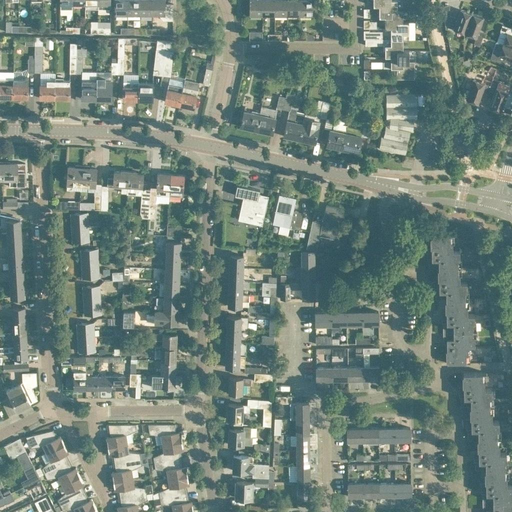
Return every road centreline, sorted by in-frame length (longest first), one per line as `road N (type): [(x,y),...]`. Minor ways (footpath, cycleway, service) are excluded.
road 1 (residential): [(198,410),(210,146)]
road 2 (residential): [(62,415),(52,386),(40,161)]
road 3 (residential): [(327,511),(331,407),(427,387),(438,377)]
road 4 (unclassified): [(210,146),(95,131),(0,130)]
road 5 (unclassified): [(387,185),(210,146)]
road 6 (residential): [(230,48),(348,49),(353,0)]
